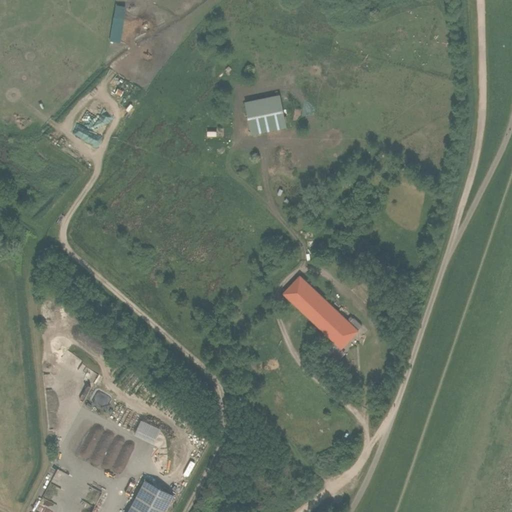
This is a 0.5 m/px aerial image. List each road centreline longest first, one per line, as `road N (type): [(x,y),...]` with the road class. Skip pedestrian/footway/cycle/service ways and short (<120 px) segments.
road 1 (track): [(333,490),(254,408),(211,381),(66,254),(0,212)]
road 2 (track): [(393,416),(368,444),(360,419),(296,362),(287,341),(274,296),(285,282),(302,273),(343,292)]
road 3 (track): [(479,0),(480,144),(451,253)]
road 4 (track): [(362,371),(368,444),(361,465),(310,511)]
road 5 (track): [(511,120),(451,253)]
